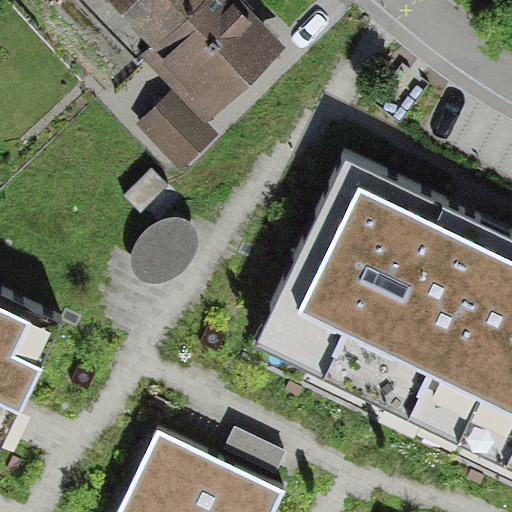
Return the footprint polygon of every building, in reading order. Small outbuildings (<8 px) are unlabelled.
[(76,0),(138,64),(145,57),(174,89),(209,125),(290,49),(243,0),(76,0)] [(174,89),(139,124),(183,168),(218,134),(209,125),(174,89)] [(511,231),(429,190),(350,150),(249,349),(511,481),(511,231)] [(156,225),(146,232),(137,242),(133,250),(131,263),(136,274),(144,281),(155,283),(165,282),(179,275),(188,266),(195,251),(197,238),(193,226),(183,220),(171,219),(156,225)] [(0,463),(27,407),(47,365),(14,349),(28,320),(0,306),(0,463)] [(274,511),(287,486),(158,424),(116,511),(274,511)]
